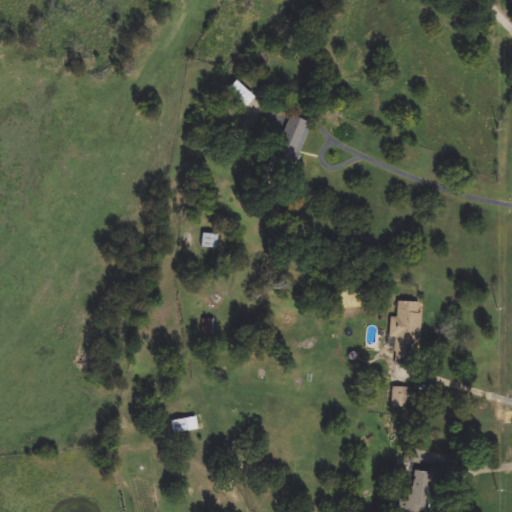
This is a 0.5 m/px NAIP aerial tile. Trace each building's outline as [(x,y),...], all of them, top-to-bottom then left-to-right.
[(256,97),(247,107),(229,91),(238,81),(256,97)] [(313,124),(296,166),(274,156),(292,115),(313,124)] [(203,247),(204,233),(220,235),(218,248),(203,247)] [(419,367),(396,366),(397,339),(390,339),(391,318),(398,318),(399,302),(421,302),(419,367)] [(203,334),(203,319),(215,319),(215,334),(203,334)] [(188,419),(190,431),(174,434),(172,421),(188,419)] [(421,451),(420,463),(407,463),(408,450),(421,451)] [(403,511),(404,471),(432,472),(430,511),(403,511)]
